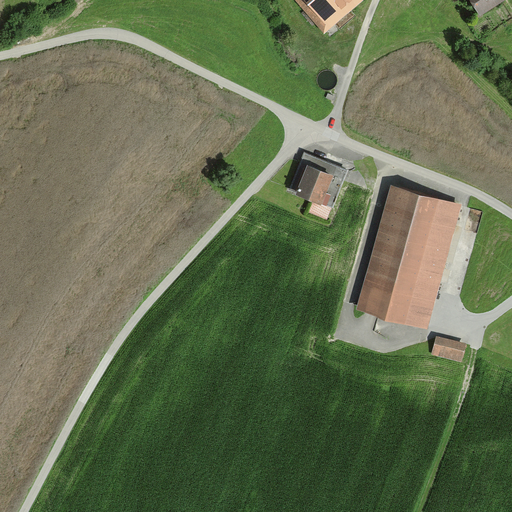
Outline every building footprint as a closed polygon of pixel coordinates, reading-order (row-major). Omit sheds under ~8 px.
[(298,0),(323,30),(359,0),(298,0)] [(472,0),(480,13),(501,0),(472,0)] [(345,170),(303,153),(288,191),(330,207),(345,170)] [(453,204),(392,188),(359,312),(421,328),(453,204)] [(462,344),(434,337),(430,354),(458,360),(462,344)]
